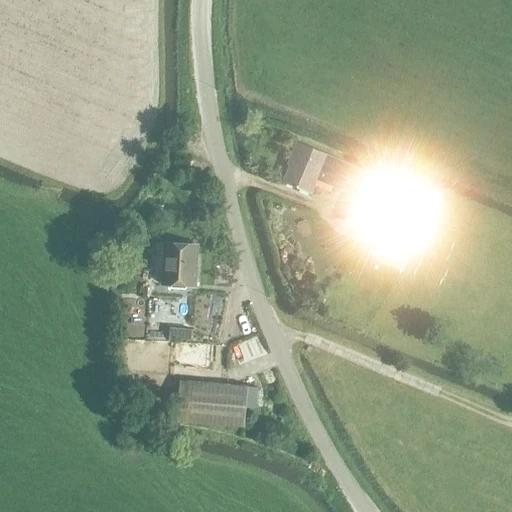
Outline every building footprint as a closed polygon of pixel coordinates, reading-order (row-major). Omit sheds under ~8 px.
[(358,167),(342,160),(296,139),(285,164),(290,166),(283,182),(312,195),(317,182),(330,187),(331,185),(347,192),(358,167)] [(414,185),(416,180),(369,161),(362,179),(409,198),(414,185)] [(439,195),(414,185),(409,198),(362,179),(344,221),(416,251),(439,195)] [(165,244),(163,261),(162,284),(195,286),(197,246),(165,244)] [(181,328),(180,339),(191,340),(192,329),(181,328)] [(176,420),(184,421),(244,427),(248,387),(180,381),(176,420)]
